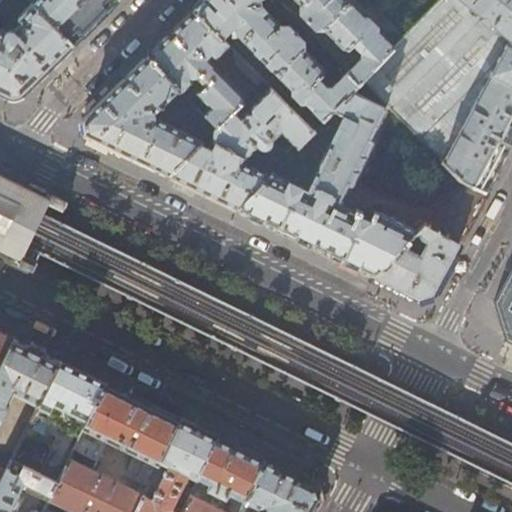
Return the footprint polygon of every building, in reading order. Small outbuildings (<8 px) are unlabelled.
[(0,0),(0,91),(8,96),(23,93),(72,44),(28,0),(0,0)] [(28,0),(72,44),(95,22),(116,0),(28,0)] [(303,43),(287,26),(279,26),(259,4),(257,0),(203,0),(193,10),(221,39),(230,29),(232,31),(235,31),(289,88),(291,97),(298,104),(304,104),(321,121),(333,109),(351,91),(356,84),(346,73),(331,87),(325,88),(318,81),(322,76),(322,69),(302,49),(303,43)] [(375,26),(368,19),(362,18),(344,0),(292,0),(299,7),(299,14),(314,29),(323,31),(342,51),(348,51),(353,47),(358,52),(359,59),(346,73),(356,84),(362,80),(391,49),(376,32),(375,26)] [(397,43),(401,38),(363,0),(353,0),(366,14),(370,14),(397,43)] [(511,0),(438,0),(401,38),(397,43),(391,49),(362,80),(445,163),(464,183),(467,182),(484,192),(485,191),(511,140),(511,0)] [(242,100),(242,97),(207,60),(212,54),(217,57),(228,46),(221,39),(193,10),(167,36),(147,56),(179,88),(181,89),(191,81),(191,77),(199,77),(203,81),(205,84),(198,92),(212,106),(205,113),(217,126),(233,110),(242,100)] [(257,85),(261,81),(235,54),(233,56),(237,61),(237,64),(257,85)] [(199,144),(200,141),(159,120),(154,119),(155,111),(179,88),(147,56),(83,119),(85,133),(116,148),(168,175),(199,144)] [(279,100),(285,94),(269,78),(264,83),(269,89),(279,100)] [(251,107),(250,112),(245,113),(241,117),(233,110),(217,126),(214,130),(212,142),(215,144),(212,150),(199,144),(168,175),(211,195),(238,208),(272,172),(310,132),(289,109),(279,100),(269,89),(251,107)] [(359,208),(357,211),(341,203),(348,186),(352,185),(354,182),(371,146),(372,142),(371,139),(385,107),(351,91),(333,109),(342,114),(343,116),(308,189),(272,172),(238,208),(253,215),(309,243),(373,275),(416,231),(406,226),(400,219),(391,219),(377,211),(372,211),(371,213),(374,216),(374,219),(371,220),(364,215),(365,211),(359,208)] [(310,132),(315,126),(294,104),(289,109),(310,132)] [(453,194),(464,183),(445,163),(433,175),(453,194)] [(0,255),(13,262),(17,256),(28,259),(52,206),(43,201),(46,195),(0,172),(0,255)] [(484,192),(467,182),(464,183),(453,194),(416,231),(373,275),(374,275),(404,291),(414,296),(416,297),(431,292),(484,192)] [(511,268),(493,302),(505,340),(511,343),(511,268)] [(0,364),(13,338),(0,331),(0,364)] [(34,413),(59,361),(34,348),(13,338),(0,364),(0,420),(6,408),(4,403),(10,392),(31,403),(28,410),(34,413)] [(73,449),(105,383),(80,371),(59,361),(34,413),(23,433),(45,444),(48,452),(34,472),(56,483),(68,458),(73,449)] [(149,483),(179,420),(145,403),(105,383),(73,449),(96,461),(106,439),(135,453),(124,475),(141,483),(136,493),(68,458),(56,483),(49,498),(72,510),(71,511),(134,511),(143,495),(149,483)] [(455,417),(455,416),(456,415),(458,411),(446,405),(440,417),(452,423),(455,417)] [(185,505),(217,439),(196,429),(179,420),(149,483),(157,487),(151,499),(143,495),(134,511),(175,511),(170,509),(175,499),(185,505)] [(237,511),(241,505),(243,500),(262,461),(238,449),(217,439),(185,505),(181,511),(237,511)] [(0,459),(0,469),(4,472),(9,461),(12,456),(13,453),(5,449),(0,459)] [(12,456),(9,461),(18,464),(20,460),(12,456)] [(4,472),(0,480),(0,511),(14,511),(25,490),(48,500),(49,498),(56,483),(34,472),(18,464),(9,461),(4,472)] [(309,511),(317,500),(312,485),(292,475),(262,461),(243,500),(257,507),(264,505),(265,510),(259,511),(309,511)]
